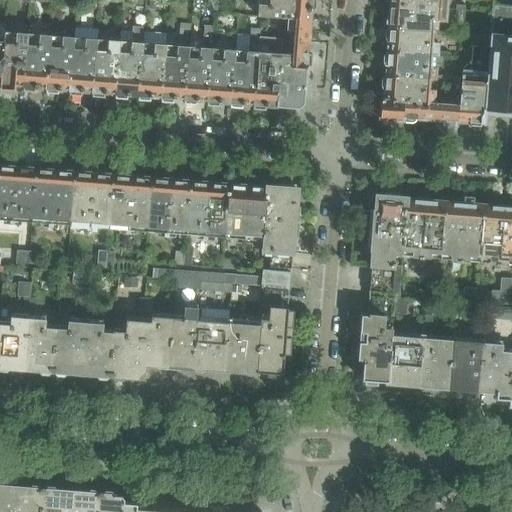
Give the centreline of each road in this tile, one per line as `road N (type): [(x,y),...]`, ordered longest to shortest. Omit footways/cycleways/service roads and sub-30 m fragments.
road 1 (residential): [(339,152),(0,125)]
road 2 (residential): [(0,426),(272,449)]
road 3 (residential): [(320,394),(339,152)]
road 4 (residential): [(339,152),(511,165)]
road 5 (residential): [(339,152),(351,0)]
road 6 (residential): [(364,452),(511,463)]
